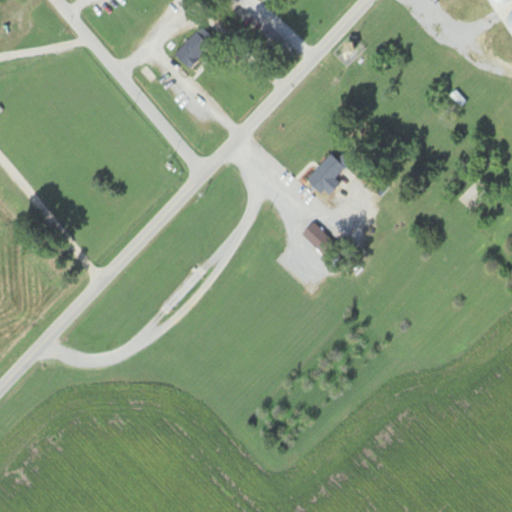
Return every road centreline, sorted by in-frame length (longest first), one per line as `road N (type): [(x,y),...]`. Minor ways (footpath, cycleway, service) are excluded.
road 1 (residential): [(0,384),(364,0)]
road 2 (residential): [(208,165),(67,0)]
